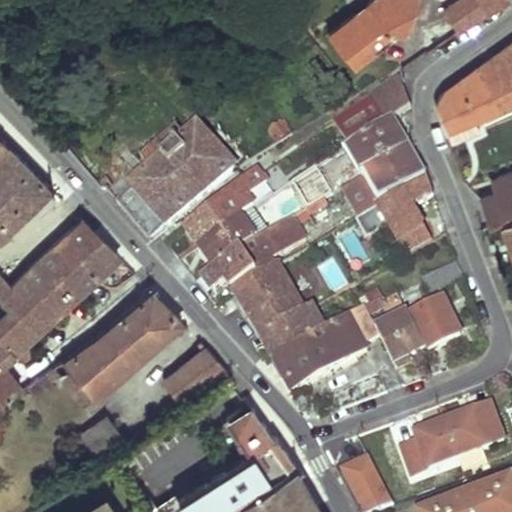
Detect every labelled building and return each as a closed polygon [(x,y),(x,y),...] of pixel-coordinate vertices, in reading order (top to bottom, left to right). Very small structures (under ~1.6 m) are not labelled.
[(352,15),(328,35),(354,69),(397,35),(403,36),(416,0),(370,0),(366,4),(359,17),(352,15)] [(456,0),(444,8),(458,30),(501,0),(478,0),(474,3),(471,0),(456,0)] [(511,93),(511,42),(495,54),(499,63),(492,67),(495,72),(501,70),(511,93)] [(438,110),(445,131),(471,119),(511,100),(511,93),(501,70),(495,72),(492,67),(499,63),(495,54),(442,93),(438,101),(438,110)] [(335,121),(351,146),(393,121),(412,108),(400,80),(335,121)] [(471,119),(445,131),(449,144),(477,132),(471,119)] [(348,149),(364,176),(411,148),(404,137),(393,121),(351,146),(348,149)] [(269,133),(279,144),(294,135),(284,123),(269,133)] [(133,189),(166,230),(238,172),(249,164),(220,132),(209,141),(199,131),(188,141),(178,130),(143,160),(153,171),(133,189)] [(0,238),(9,231),(53,188),(37,173),(6,142),(0,147),(0,238)] [(364,176),(382,205),(428,179),(429,178),(420,163),(411,148),(364,176)] [(348,149),(344,152),(359,178),(364,176),(348,149)] [(193,237),(200,247),(240,220),(244,217),(255,209),(247,198),(286,171),(277,159),(258,171),(186,228),(193,237)] [(292,184),(309,209),(325,200),(333,195),(317,169),(292,184)] [(511,170),(491,178),(497,192),(511,186),(511,170)] [(435,197),(428,179),(382,205),(378,207),(408,256),(434,243),(415,210),(435,197)] [(501,220),(511,216),(511,186),(497,192),(480,199),(488,224),(501,220)] [(133,189),(117,202),(150,242),(166,230),(133,189)] [(306,211),(317,227),(334,216),(325,200),(309,209),(306,211)] [(511,249),(511,216),(501,220),(511,249)] [(0,337),(15,353),(24,364),(33,357),(24,345),(118,256),(82,217),(11,283),(0,272),(0,337)] [(244,217),(240,220),(255,242),(259,239),(244,217)] [(242,251),(260,278),(278,268),(274,260),(279,257),(307,241),(293,219),(259,239),(255,242),(242,251)] [(210,260),(217,270),(242,251),(255,242),(240,220),(200,247),(210,260)] [(235,292),(260,278),(242,251),(217,270),(205,279),(216,294),(230,284),(235,292)] [(279,257),(274,260),(278,268),(284,263),(279,257)] [(284,263),(278,268),(284,278),(287,274),(284,263)] [(424,280),(432,295),(464,279),(456,265),(424,280)] [(247,311),(263,337),(304,313),(284,278),(278,268),(260,278),(235,292),(247,311)] [(94,399),(182,321),(151,289),(62,360),(94,399)] [(382,302),(366,310),(369,317),(386,310),(382,302)] [(411,319),(426,349),(437,344),(438,349),(462,337),(445,302),(411,319)] [(338,316),(321,325),(312,309),(304,313),(263,337),(269,349),(276,362),(342,324),(338,316)] [(288,385),(293,394),(367,353),(364,347),(380,338),(376,330),(369,317),(366,310),(342,324),(276,362),(288,385)] [(412,360),(428,354),(426,349),(411,319),(409,314),(376,330),(380,338),(396,368),(412,360)] [(0,401),(19,387),(3,364),(15,353),(0,337),(0,401)] [(437,344),(426,349),(428,354),(438,349),(437,344)] [(162,380),(181,402),(226,370),(205,346),(162,380)] [(57,375),(82,407),(94,399),(62,360),(51,367),(57,375)] [(412,360),(396,368),(397,374),(414,366),(412,360)] [(51,367),(44,373),(50,381),(57,375),(51,367)] [(44,373),(27,385),(33,393),(50,381),(44,373)] [(221,511),(226,509),(295,464),(276,435),(273,436),(253,407),(229,421),(252,451),(158,511),(221,511)] [(113,450),(127,440),(106,414),(93,423),(113,450)] [(490,450),(506,443),(495,415),(479,420),(477,414),(447,426),(459,461),(482,453),(490,450)] [(79,433),(99,460),(113,450),(93,423),(79,433)] [(430,472),(459,461),(447,426),(418,436),(419,443),(403,449),(413,479),(430,472)] [(79,433),(69,439),(89,466),(99,460),(79,433)] [(482,453),(459,461),(464,475),(487,467),(482,453)] [(364,511),(384,511),(396,508),(370,459),(343,470),(364,511)] [(323,511),(322,509),(317,511),(311,511),(297,489),(307,483),(295,464),(226,509),(228,511),(323,511)] [(511,511),(511,482),(430,511),(511,511)] [(317,511),(322,509),(307,483),(297,489),(311,511),(317,511)]
